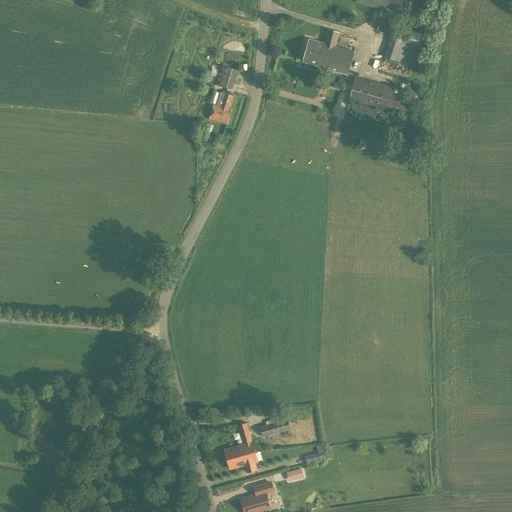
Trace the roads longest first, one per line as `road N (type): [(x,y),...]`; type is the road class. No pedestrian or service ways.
road 1 (tertiary): [(214,511),(162,309),(250,119),(266,0)]
road 2 (track): [(163,320),(145,328),(60,511)]
road 3 (track): [(145,328),(0,316)]
